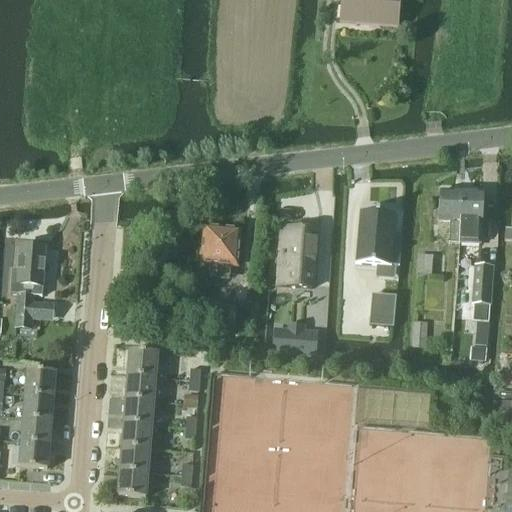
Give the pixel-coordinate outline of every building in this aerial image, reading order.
[(342,0),(340,24),(397,29),(399,0),(342,0)] [(450,225),(449,246),(458,247),(460,196),(440,195),(439,225),(450,225)] [(460,196),(458,247),(478,247),(478,226),(480,226),(480,197),(460,196)] [(359,213),(355,266),(391,269),(391,268),(398,268),(401,236),(394,236),(395,216),(359,213)] [(281,249),(278,289),(312,291),(316,232),(293,231),(282,230),(281,249)] [(205,232),(203,265),(212,265),(211,280),(229,281),(230,267),(236,267),(239,234),(205,232)] [(11,273),(10,296),(16,297),(34,298),(42,299),(45,249),(19,248),(19,250),(17,273),(16,273),(11,273)] [(417,257),(416,276),(430,277),(432,258),(417,257)] [(474,267),(471,307),(473,307),(473,315),(472,323),(488,325),(489,316),(494,268),(474,267)] [(32,323),(33,305),(34,298),(16,297),(14,331),(32,332),(32,323)] [(199,303),(197,328),(212,329),(211,339),(227,340),(228,330),(229,306),(199,303)] [(284,325),(282,355),(314,358),(316,327),(284,325)] [(412,325),(411,350),(425,351),(426,325),(412,325)] [(268,338),(266,357),(279,358),(280,339),(268,338)] [(127,353),(125,378),(154,380),(156,356),(127,353)] [(190,358),(189,383),(199,384),(201,359),(190,358)] [(25,374),(23,399),(51,401),(53,376),(25,374)] [(125,378),(123,402),(150,404),(152,404),(154,380),(125,378)] [(188,394),(196,395),(198,395),(199,384),(189,383),(188,394)] [(23,399),(21,423),(49,424),(51,401),(23,399)] [(123,402),(121,426),(151,428),(152,404),(150,404),(123,402)] [(186,420),(185,431),(195,431),(196,420),(186,420)] [(21,423),(19,446),(47,448),(49,424),(21,423)] [(121,426),(120,449),(146,451),(149,451),(151,428),(121,426)] [(184,442),(192,442),(194,442),(195,431),(185,431),(184,442)] [(18,470),(45,472),(47,448),(19,446),(18,470)] [(120,449),(118,473),(147,475),(149,451),(146,451),(120,449)] [(182,467),(181,478),(191,479),(192,468),(182,467)] [(511,511),(511,470),(506,470),(501,511),(511,511)] [(116,497),(145,500),(147,475),(118,473),(116,497)] [(180,490),(188,490),(191,490),(191,479),(181,478),(180,490)]
